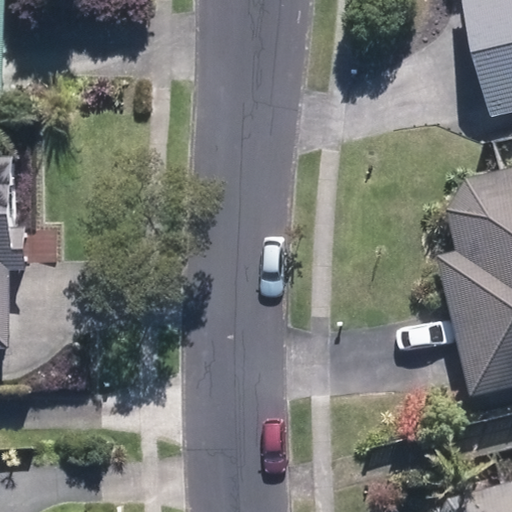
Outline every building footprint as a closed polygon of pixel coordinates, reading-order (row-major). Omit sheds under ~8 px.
[(0,0),(0,87),(21,88),(23,0),(0,0)] [(511,0),(484,0),(511,112),(511,0)] [(494,167),(451,179),(468,248),(452,252),(489,394),(511,387),(511,127),(486,134),(494,167)] [(0,347),(29,348),(35,154),(0,153),(0,347)] [(511,511),(511,479),(483,487),(489,511),(511,511)]
